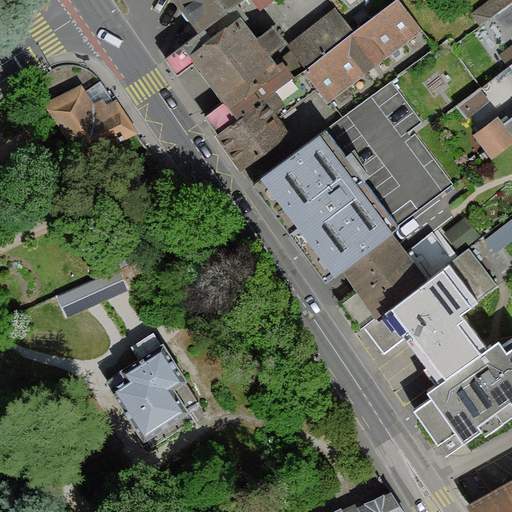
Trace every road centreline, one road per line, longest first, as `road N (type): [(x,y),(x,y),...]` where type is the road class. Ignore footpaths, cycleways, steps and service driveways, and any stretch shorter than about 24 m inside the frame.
road 1 (primary): [(329,342),(228,190),(90,9)]
road 2 (primary): [(449,511),(329,342)]
road 3 (primary): [(329,342),(420,511)]
